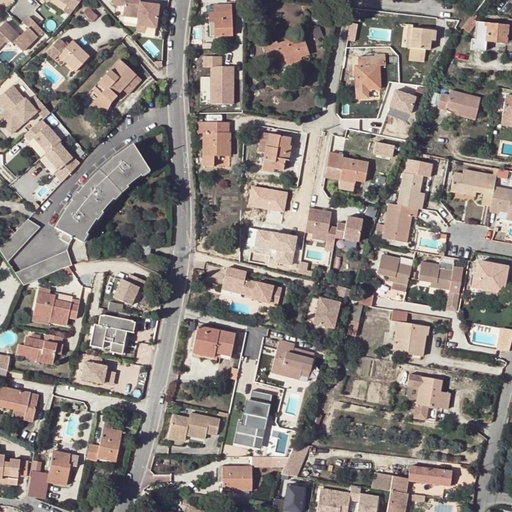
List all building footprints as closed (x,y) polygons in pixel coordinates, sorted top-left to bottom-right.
[(57,0),(65,4),(64,6),(72,10),(80,0),(44,0),(47,2),(48,0),(57,0)] [(139,0),(112,0),(112,5),(123,6),(122,16),(137,18),(135,32),(144,33),(144,27),(155,29),(158,6),(139,4),(139,0)] [(214,22),(215,37),(232,36),(231,6),(214,6),(214,13),(209,13),(209,22),(214,22)] [(87,7),(81,13),(91,22),(96,16),(87,7)] [(13,44),(22,52),(43,31),(29,18),(22,24),(27,29),(19,37),(5,23),(0,27),(0,46),(4,43),(9,43),(11,45),(13,44)] [(468,32),(475,22),(470,19),(462,29),(468,32)] [(485,41),(507,43),(509,26),(476,23),(475,40),(472,40),(471,50),(484,51),(485,41)] [(437,31),(412,28),(410,48),(425,50),(429,50),(430,45),(430,41),(436,42),(437,31)] [(300,61),(302,60),(301,58),(309,55),(302,35),(277,44),(276,42),(273,43),(270,32),(256,36),(260,49),(264,47),(268,60),(277,57),(283,55),(285,62),(286,66),(287,65),(300,61)] [(75,72),(89,58),(72,41),(67,47),(59,39),(46,52),(54,60),(58,55),(65,62),(75,72)] [(410,48),(409,61),(424,62),(425,50),(410,48)] [(58,55),(54,60),(60,67),(65,62),(58,55)] [(369,98),(369,91),(379,90),(378,66),(385,66),(385,56),(375,56),(375,57),(358,58),(358,66),(355,66),(356,99),(369,98)] [(214,105),(236,105),(236,67),(224,67),(223,57),(206,57),(206,68),(214,68),(214,105)] [(117,96),(116,95),(121,90),(134,75),(118,60),(98,80),(105,87),(100,93),(88,105),(102,118),(109,104),(117,96)] [(289,71),(302,67),(300,61),(287,65),(289,71)] [(424,73),(420,85),(424,87),(428,75),(424,73)] [(121,90),(126,95),(139,81),(134,75),(121,90)] [(105,87),(98,80),(93,86),(100,93),(105,87)] [(37,113),(43,120),(50,114),(35,97),(28,103),(25,99),(24,100),(12,86),(0,96),(0,99),(6,106),(10,107),(13,110),(0,121),(0,122),(11,135),(37,113)] [(450,97),(443,95),(439,109),(447,112),(448,109),(455,112),(459,113),(458,116),(475,121),(482,101),(452,92),(450,97)] [(511,97),(505,96),(501,121),(511,121),(511,97)] [(0,104),(6,111),(0,116),(0,121),(13,110),(10,107),(6,106),(0,99),(0,104)] [(213,167),(213,156),(231,156),(230,133),(229,133),(229,123),(198,123),(198,134),(203,134),(203,167),(213,167)] [(36,126),(24,136),(29,142),(33,139),(41,132),(36,126)] [(41,132),(33,139),(47,154),(58,144),(60,142),(47,126),(41,132)] [(258,152),(265,153),(261,171),(272,173),(273,169),(283,171),(285,161),(288,161),(291,146),(289,146),(291,139),(262,132),(258,152)] [(288,161),(294,163),(297,148),(295,147),(297,140),(291,139),(289,146),(291,146),(288,161)] [(377,154),(397,157),(400,144),(380,140),(377,154)] [(47,154),(45,156),(58,172),(62,169),(72,160),(58,144),(47,154)] [(70,246),(74,239),(81,243),(85,236),(90,229),(95,222),(106,207),(114,199),(123,190),(132,182),(148,170),(131,144),(116,156),(113,159),(103,167),(94,176),(85,186),(71,202),(62,216),(55,229),(64,233),(60,241),(70,246)] [(327,168),(335,169),(342,170),(341,178),(340,179),(355,182),(364,183),(368,163),(343,159),(343,155),(329,153),(327,168)] [(72,160),(62,169),(69,176),(79,165),(73,159),(72,160)] [(306,178),(308,171),(300,169),(299,177),(306,178)] [(467,192),(476,193),(484,195),(482,206),(491,208),(494,189),(498,171),(495,170),(494,177),(464,172),(463,176),(454,174),(451,194),(466,196),(467,192)] [(511,176),(504,176),(503,184),(511,185),(511,176)] [(421,196),(418,196),(419,191),(421,180),(401,177),(396,208),(417,211),(421,212),(422,204),(420,204),(421,196)] [(340,179),(339,190),(353,192),(355,182),(340,179)] [(290,195),(256,188),(252,207),(287,214),(290,195)] [(507,214),(511,215),(509,222),(511,222),(511,192),(494,189),(491,208),(489,213),(498,215),(498,213),(507,214)] [(366,194),(364,201),(377,205),(379,197),(366,194)] [(406,246),(409,231),(405,230),(407,218),(411,219),(415,220),(417,211),(396,208),(388,206),(385,230),(377,229),(376,235),(383,236),(382,242),(406,246)] [(310,209),(306,233),(313,234),(328,237),(327,242),(335,244),(336,239),(338,229),(330,227),(333,213),(310,209)] [(339,224),(338,229),(336,239),(360,243),(364,221),(348,218),(347,225),(339,224)] [(27,220),(15,233),(0,249),(0,251),(8,262),(39,228),(27,220)] [(0,249),(15,233),(9,227),(0,237),(0,249)] [(208,241),(206,248),(220,252),(222,245),(208,241)] [(140,245),(139,253),(150,255),(151,247),(140,245)] [(70,265),(72,264),(67,250),(15,273),(24,286),(63,269),(70,265)] [(395,278),(394,283),(407,286),(411,267),(399,264),(400,259),(382,255),(377,274),(389,277),(395,278)] [(300,262),(298,274),(306,275),(307,271),(308,263),(300,262)] [(431,284),(437,285),(436,289),(449,291),(453,271),(439,269),(440,265),(422,262),(419,281),(431,284)] [(473,290),(492,294),(493,290),(499,292),(505,293),(510,268),(480,262),(477,278),(475,277),(473,290)] [(74,272),(70,265),(63,269),(66,276),(74,272)] [(252,294),(260,296),(259,301),(277,306),(282,289),(245,279),(246,273),(227,268),(222,284),(242,290),(241,294),(251,297),(252,294)] [(453,268),(453,271),(449,291),(449,293),(458,295),(463,270),(453,268)] [(140,288),(144,281),(129,274),(126,281),(120,279),(112,297),(130,305),(138,287),(140,288)] [(221,289),(241,294),(242,290),(222,284),(221,289)] [(355,291),(338,287),(336,296),(352,300),(355,291)] [(55,301),(56,296),(50,295),(51,291),(40,289),(35,315),(51,318),(50,323),(67,326),(69,317),(77,319),(81,301),(73,300),(72,304),(55,301)] [(73,296),(57,293),(56,296),(55,301),(72,304),(73,300),(73,296)] [(361,306),(371,307),(373,296),(359,293),(357,305),(361,306)] [(458,295),(449,293),(446,309),(455,311),(458,295)] [(313,324),(333,329),(339,303),(319,299),(313,324)] [(109,311),(122,313),(123,305),(111,303),(109,311)] [(351,323),(359,324),(361,306),(357,305),(354,305),(353,309),(351,323)] [(430,327),(406,324),(408,313),(402,312),(393,311),(391,321),(395,322),(393,331),(396,331),(393,349),(409,352),(408,355),(423,357),(426,336),(428,336),(430,327)] [(51,318),(35,315),(34,320),(50,323),(51,318)] [(91,347),(111,351),(113,344),(128,347),(130,341),(126,340),(127,333),(131,334),(133,322),(105,316),(103,327),(95,325),(91,347)] [(357,338),(359,324),(351,323),(349,337),(357,338)] [(231,356),(235,334),(198,327),(193,353),(214,357),(215,353),(231,356)] [(63,345),(61,344),(63,338),(45,334),(43,340),(27,335),(24,345),(19,344),(17,352),(38,357),(37,360),(52,363),(55,352),(61,354),(63,345)] [(511,341),(511,335),(505,334),(502,347),(510,349),(511,341)] [(294,345),(278,341),(270,372),(298,380),(301,369),(309,372),(312,360),(311,360),(291,355),(293,349),(294,345)] [(127,354),(128,347),(113,344),(111,351),(127,354)] [(329,348),(317,344),(315,352),(326,356),(329,348)] [(313,354),(293,349),(291,355),(311,360),(313,354)] [(0,368),(8,370),(10,357),(0,354),(0,368)] [(103,384),(107,366),(100,365),(102,357),(86,354),(81,379),(103,384)] [(232,368),(230,378),(236,379),(238,369),(232,368)] [(298,380),(306,382),(309,372),(301,369),(298,380)] [(447,410),(450,393),(440,392),(442,380),(409,375),(407,385),(419,387),(414,418),(425,420),(427,407),(447,410)] [(25,419),(33,421),(38,400),(30,398),(31,393),(0,386),(0,406),(13,410),(27,413),(25,419)] [(237,421),(233,441),(253,445),(257,425),(264,427),(271,395),(251,390),(249,400),(246,415),(247,415),(245,423),(240,422),(237,421)] [(245,399),(240,422),(245,423),(247,415),(246,415),(249,400),(245,399)] [(25,419),(27,413),(13,410),(12,416),(25,419)] [(174,415),(171,435),(186,437),(187,435),(187,432),(191,432),(191,436),(206,438),(207,433),(217,434),(220,418),(190,413),(189,417),(174,415)] [(114,424),(105,422),(100,447),(90,445),(87,459),(98,461),(98,458),(116,462),(122,432),(112,430),(114,424)] [(253,445),(233,441),(232,446),(259,451),(264,427),(257,425),(253,445)] [(287,475),(302,477),(314,448),(298,445),(287,475)] [(34,480),(32,488),(47,490),(48,483),(67,486),(70,472),(71,464),(69,464),(71,454),(54,451),(50,473),(37,471),(36,480),(34,480)] [(0,454),(0,476),(3,477),(3,473),(9,473),(9,482),(18,482),(19,474),(27,474),(28,459),(11,458),(10,461),(4,461),(4,458),(4,454),(0,454)] [(80,455),(71,454),(69,464),(71,464),(70,472),(73,472),(80,455)] [(273,469),(273,457),(252,457),(252,460),(252,467),(252,469),(273,469)] [(391,491),(405,493),(406,493),(408,481),(450,486),(452,471),(409,466),(408,479),(394,476),(391,491)] [(219,467),(219,478),(223,477),(223,483),(223,491),(252,491),(252,469),(252,467),(219,467)] [(390,491),(391,491),(394,476),(374,472),(371,488),(390,491)] [(0,481),(9,482),(9,473),(3,473),(3,477),(0,476),(0,481)] [(306,487),(288,485),(285,509),(302,511),(306,487)] [(361,493),(363,486),(353,485),(352,493),(351,499),(360,501),(358,511),(377,511),(380,496),(361,493)] [(348,511),(351,499),(352,493),(322,488),(318,511),(348,511)] [(405,493),(391,491),(387,511),(404,511),(407,500),(425,503),(426,496),(406,493),(405,493)] [(89,500),(87,511),(101,511),(103,503),(89,500)]
